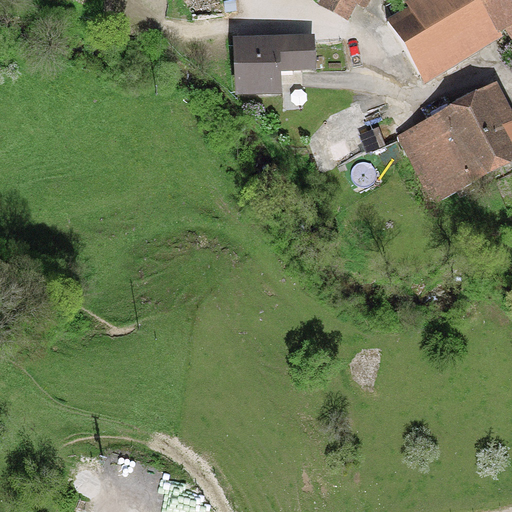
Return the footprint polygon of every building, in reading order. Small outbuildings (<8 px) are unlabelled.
[(222,16),(220,0),(188,0),(191,20),(222,16)] [(323,0),(320,6),(335,13),(341,0),(347,0),(354,4),(355,0),(323,0)] [(492,34),(503,28),(510,40),(511,38),(511,10),(505,0),(425,0),(385,26),(418,80),(492,34)] [(276,93),(276,70),(310,68),(310,45),(235,49),(237,95),(276,93)] [(449,197),(456,193),(459,199),(473,192),(467,181),(511,158),(511,125),(510,127),(490,89),(421,126),(421,127),(399,138),(433,206),(449,197)]
